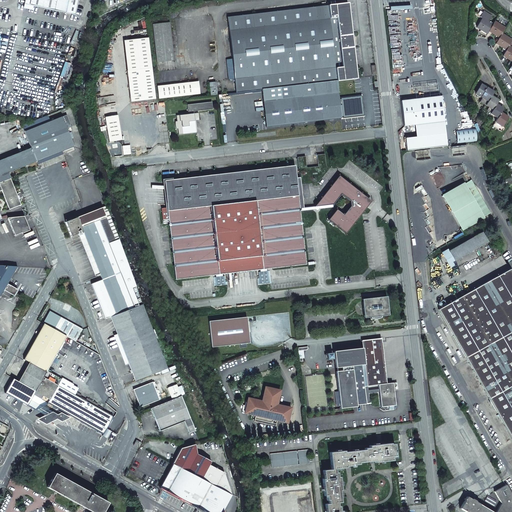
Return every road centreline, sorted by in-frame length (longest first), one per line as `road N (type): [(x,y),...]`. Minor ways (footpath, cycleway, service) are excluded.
road 1 (tertiary): [(434,511),(389,131)]
road 2 (unclassified): [(389,131),(116,164)]
road 3 (tertiary): [(149,501),(26,432)]
road 4 (tertiary): [(389,131),(374,0)]
